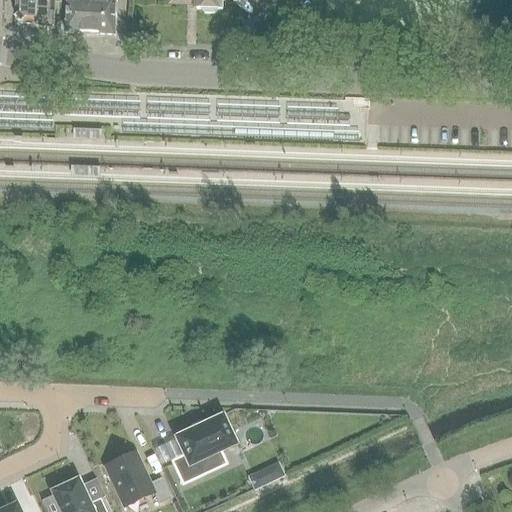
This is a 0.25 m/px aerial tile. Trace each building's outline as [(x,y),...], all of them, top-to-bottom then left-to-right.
[(37,26),(38,0),(16,0),(16,21),(20,25),(36,26),(37,26)] [(36,26),(36,30),(54,31),(56,4),(61,5),(61,0),(38,0),(37,26),(36,26)] [(90,35),(91,0),(67,0),(66,34),(90,35)] [(116,0),(91,0),(90,35),(115,36),(116,0)] [(223,12),(223,0),(168,0),(169,7),(196,8),(196,11),(199,11),(203,15),(216,16),(220,12),(223,12)] [(57,126),(0,124),(0,134),(57,136),(57,126)] [(182,458),(171,463),(182,486),(205,475),(199,462),(234,446),(220,417),(173,439),(182,458)] [(135,454),(103,469),(123,509),(153,495),(158,506),(171,500),(161,479),(150,484),(135,454)] [(272,467),(270,473),(273,481),(285,476),(280,464),(272,467)] [(77,481),(50,494),(58,511),(104,511),(99,500),(88,506),(77,481)]
